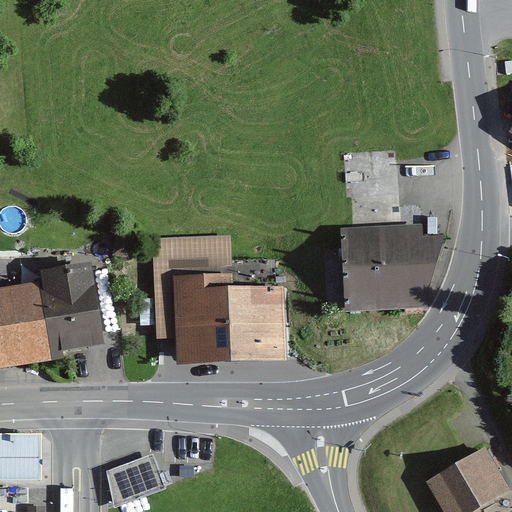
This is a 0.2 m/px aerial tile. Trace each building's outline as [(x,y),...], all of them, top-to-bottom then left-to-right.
[(402,212),(402,215),(403,218),(405,220),(408,221),(411,222),(413,222),(416,220),(418,218),(420,215),(420,212),(419,209),(418,207),(415,205),(412,204),(409,204),(406,205),(404,207),(403,209),(402,212)] [(423,225),(341,229),(346,313),(427,307),(428,300),(445,235),(423,236),(423,225)] [(116,233),(112,256),(130,259),(134,236),(116,233)] [(158,341),(175,339),(173,278),(233,275),(233,287),(277,285),(276,260),(232,261),(231,237),(154,239),(158,341)] [(92,262),(38,270),(40,282),(52,361),(64,359),(63,351),(104,344),(92,262)] [(233,275),(173,278),(175,339),(177,367),(289,362),(285,285),(277,285),(233,287),(233,275)] [(136,279),(132,292),(147,296),(150,283),(136,279)] [(0,368),(52,361),(40,282),(0,288),(0,368)] [(42,435),(0,435),(0,482),(42,482),(42,435)] [(486,448),(427,482),(444,511),(476,511),(511,492),(486,448)] [(152,454),(106,471),(115,508),(165,490),(152,454)]
